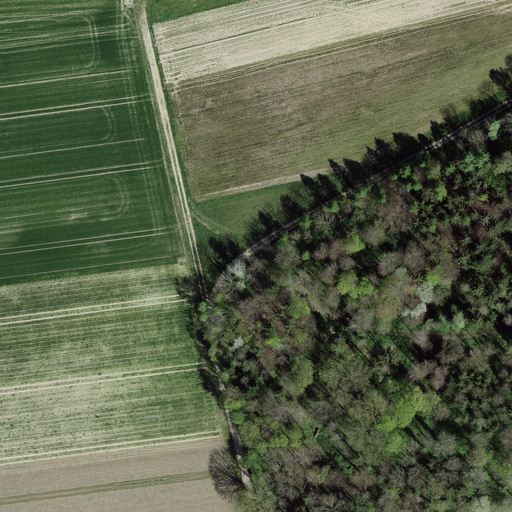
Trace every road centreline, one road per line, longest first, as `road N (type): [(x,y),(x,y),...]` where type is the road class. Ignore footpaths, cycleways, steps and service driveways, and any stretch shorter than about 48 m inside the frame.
road 1 (track): [(209,317),(219,284),(248,252),(511,103)]
road 2 (track): [(209,317),(141,3)]
road 3 (track): [(253,511),(209,317)]
